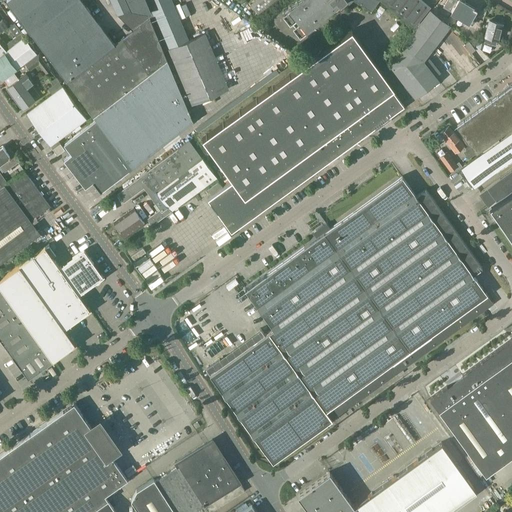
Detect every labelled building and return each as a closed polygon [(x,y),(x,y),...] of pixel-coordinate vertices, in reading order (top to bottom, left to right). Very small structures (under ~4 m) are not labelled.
[(81,0),(6,0),(68,82),(96,119),(64,144),(72,153),(64,159),(86,187),(93,181),(99,190),(192,120),(181,94),(186,92),(191,104),(228,89),(205,32),(188,39),(172,0),(148,0),(154,14),(153,14),(151,11),(149,13),(130,9),(126,0),(110,0),(117,14),(132,30),(114,43),(81,0)] [(147,0),(126,0),(130,9),(148,12),(152,11),(147,0)] [(298,0),(283,12),(291,21),(293,20),(295,23),(293,25),(301,34),(343,0),(298,0)] [(358,0),(371,9),(378,0),(358,0)] [(381,0),(413,26),(414,25),(430,6),(422,0),(381,0)] [(469,22),(477,9),(461,0),(458,0),(458,1),(456,0),(448,0),(444,7),(452,11),(451,12),(469,22)] [(421,22),(440,37),(450,25),(430,9),(421,22)] [(0,30),(7,25),(8,24),(3,18),(0,19),(0,30)] [(498,39),(502,23),(490,20),(485,35),(486,36),(484,41),(495,45),(497,39),(498,39)] [(440,37),(421,22),(412,33),(432,48),(440,37)] [(351,29),(202,137),(232,179),(233,179),(222,186),(211,195),(208,197),(231,229),(242,221),(245,219),(255,211),(329,158),(360,136),(389,115),(404,104),(393,88),(351,29)] [(16,36),(8,43),(11,47),(25,36),(22,32),(16,36)] [(404,43),(403,44),(423,60),(432,48),(412,33),(404,43)] [(25,36),(11,47),(7,50),(0,55),(0,75),(3,79),(36,54),(24,37),(25,36)] [(0,55),(7,50),(11,47),(8,43),(3,46),(0,41),(0,55)] [(465,44),(472,53),(476,50),(469,41),(465,44)] [(423,60),(403,44),(388,63),(416,96),(439,79),(423,60)] [(38,64),(44,60),(39,54),(25,64),(30,71),(38,64)] [(44,60),(38,64),(46,74),(51,70),(44,60)] [(13,98),(32,85),(33,84),(26,73),(19,78),(7,87),(8,88),(7,89),(13,98)] [(52,94),(62,86),(59,82),(49,89),(52,94)] [(32,85),(13,98),(19,107),(21,106),(22,107),(34,99),(34,98),(39,95),(32,85)] [(511,85),(456,125),(475,151),(511,125),(511,85)] [(62,86),(52,94),(27,112),(51,145),(86,119),(62,86)] [(455,151),(464,145),(450,125),(441,132),(455,151)] [(511,132),(461,167),(474,185),(511,158),(511,132)] [(189,140),(118,193),(119,194),(124,201),(143,186),(156,203),(160,208),(158,210),(147,218),(152,224),(216,177),(192,144),(189,140)] [(61,142),(53,148),(58,154),(66,149),(61,142)] [(0,163),(5,171),(19,160),(10,147),(6,150),(3,145),(0,146),(0,163)] [(471,146),(465,151),(470,158),(476,154),(471,146)] [(447,151),(440,157),(452,173),(462,166),(459,161),(456,164),(447,151)] [(511,168),(500,177),(480,192),(489,205),(511,187),(511,168)] [(2,187),(0,187),(0,262),(40,233),(30,220),(50,206),(24,170),(2,187)] [(219,358),(206,368),(210,374),(222,391),(273,462),(332,419),(332,418),(326,410),(344,397),(350,406),(352,405),(391,376),(481,311),(493,303),(487,294),(487,293),(473,274),(482,267),(425,189),(418,194),(416,195),(402,176),(330,228),(316,238),(245,289),(273,328),(223,364),(219,358)] [(511,192),(490,208),(511,238),(511,192)] [(133,208),(114,221),(124,236),(143,223),(133,208)] [(138,249),(135,245),(127,250),(131,254),(138,249)] [(45,246),(19,265),(64,328),(82,315),(83,315),(83,316),(84,316),(85,316),(85,315),(86,314),(86,313),(85,313),(91,309),(90,308),(90,309),(79,294),(59,267),(60,267),(45,246)] [(84,249),(60,267),(59,267),(79,294),(104,276),(103,275),(84,249)] [(64,328),(19,265),(0,278),(0,286),(4,292),(14,305),(23,318),(32,331),(43,346),(53,360),(54,359),(68,349),(68,350),(69,350),(70,350),(70,349),(71,349),(71,348),(71,347),(76,343),(75,342),(75,343),(64,328)] [(4,292),(0,295),(0,314),(14,305),(4,292)] [(0,334),(23,318),(14,305),(0,314),(0,334)] [(32,331),(23,318),(0,334),(0,337),(8,349),(32,331)] [(32,331),(8,349),(18,363),(30,354),(43,346),(32,331)] [(511,455),(511,339),(511,340),(430,398),(486,475),(511,455)] [(43,346),(30,354),(41,369),(53,360),(52,360),(53,360),(43,346)] [(30,354),(18,363),(28,377),(41,369),(30,354)] [(0,511),(193,511),(205,505),(206,507),(204,509),(206,511),(207,511),(209,511),(208,511),(210,511),(245,490),(239,481),(240,481),(213,439),(199,447),(176,462),(177,464),(179,465),(154,480),(154,478),(136,490),(134,494),(131,501),(139,511),(116,511),(108,499),(105,495),(127,479),(115,461),(111,456),(107,450),(112,447),(98,428),(94,431),(74,403),(0,454),(0,511)] [(330,472),(297,495),(309,511),(446,511),(477,490),(442,442),(354,505),(330,472)]
